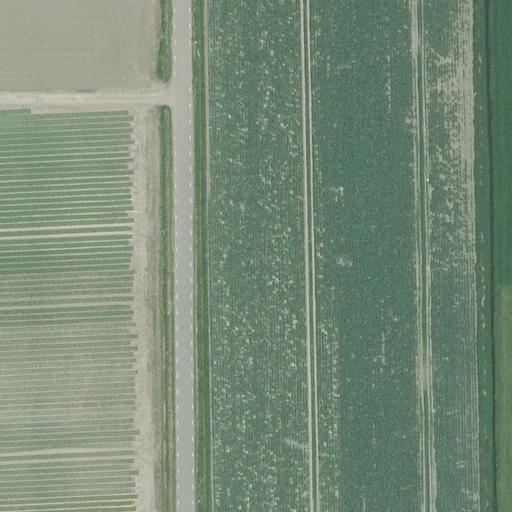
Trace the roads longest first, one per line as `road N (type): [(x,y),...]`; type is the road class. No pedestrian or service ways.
road 1 (unclassified): [(186,511),(178,0)]
road 2 (track): [(179,96),(0,96)]
